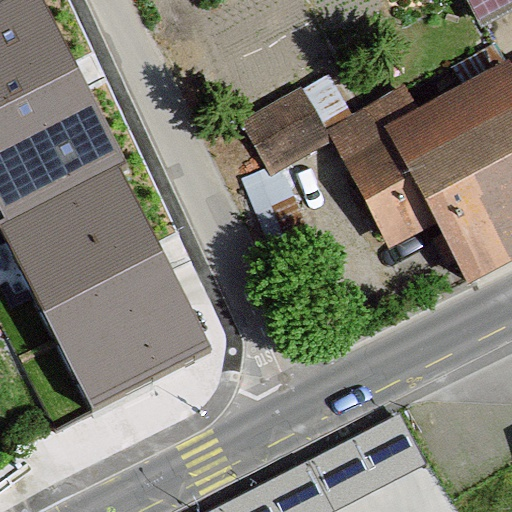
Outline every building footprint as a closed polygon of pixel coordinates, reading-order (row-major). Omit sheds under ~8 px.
[(36,297),(154,232),(119,165),(130,159),(46,0),(0,0),(0,205),(6,218),(1,221),(36,297)] [(511,0),(480,0),(500,39),(511,33),(511,0)] [(416,90),(339,143),(403,266),(457,232),(486,290),(511,275),(511,74),(432,116),(416,90)] [(303,88),(243,120),(273,177),(333,144),(303,88)] [(153,233),(36,297),(91,409),(213,345),(153,233)] [(215,511),(338,511),(427,466),(401,416),(215,511)]
